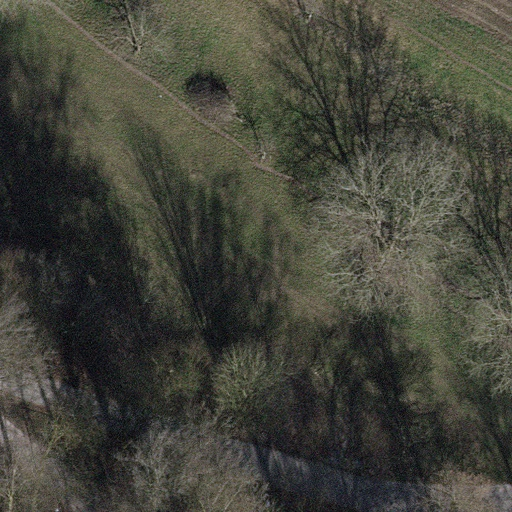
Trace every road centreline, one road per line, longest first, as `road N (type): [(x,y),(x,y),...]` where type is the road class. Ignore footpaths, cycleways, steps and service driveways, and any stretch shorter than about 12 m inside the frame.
road 1 (track): [(0,371),(390,501),(511,501)]
road 2 (track): [(0,413),(127,511)]
